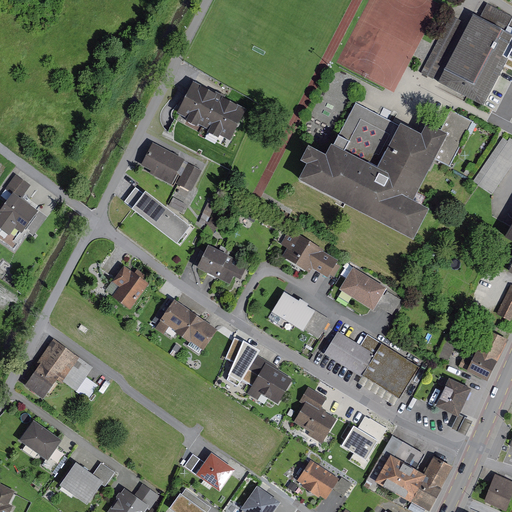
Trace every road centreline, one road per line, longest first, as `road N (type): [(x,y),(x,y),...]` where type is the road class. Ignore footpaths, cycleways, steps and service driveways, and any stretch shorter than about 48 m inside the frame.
road 1 (residential): [(95,218),(233,319),(470,458)]
road 2 (residential): [(95,218),(206,0)]
road 3 (residential): [(0,402),(95,218)]
